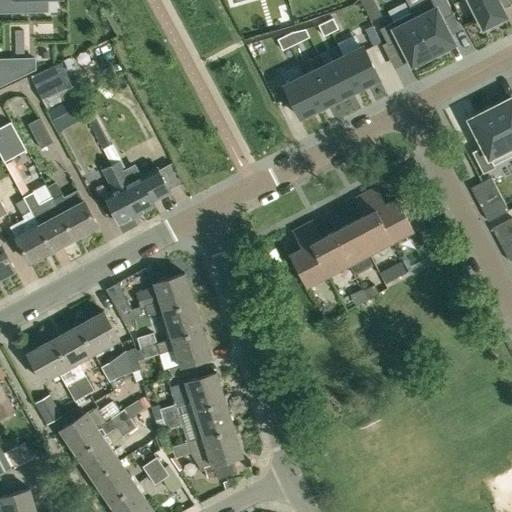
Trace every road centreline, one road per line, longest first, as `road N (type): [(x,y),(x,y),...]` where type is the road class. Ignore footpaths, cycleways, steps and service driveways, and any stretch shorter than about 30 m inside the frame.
road 1 (residential): [(291,477),(209,212)]
road 2 (residential): [(0,323),(209,212)]
road 3 (residential): [(511,304),(403,108)]
road 4 (residential): [(209,212),(403,108)]
road 5 (residential): [(403,108),(511,55)]
